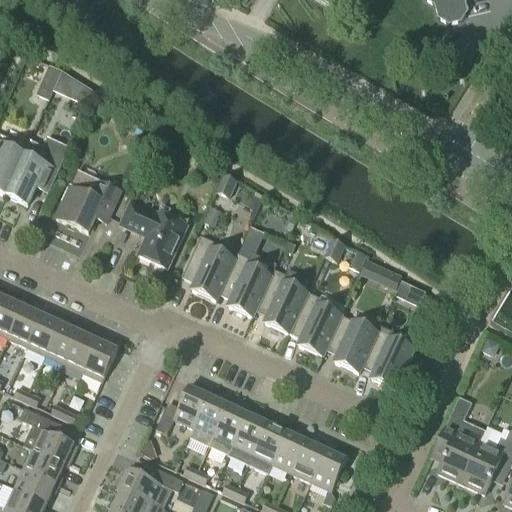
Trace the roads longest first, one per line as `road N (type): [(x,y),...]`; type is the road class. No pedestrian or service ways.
road 1 (tertiary): [(461,161),(262,44),(151,0)]
road 2 (residential): [(388,506),(395,491),(370,416),(163,329)]
road 3 (residential): [(76,511),(163,329)]
road 4 (residential): [(163,329),(0,255)]
